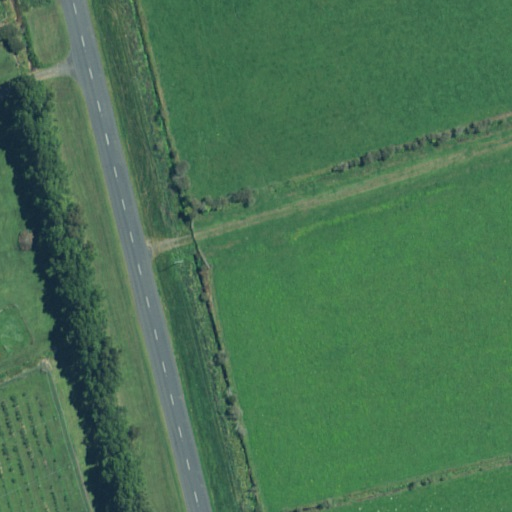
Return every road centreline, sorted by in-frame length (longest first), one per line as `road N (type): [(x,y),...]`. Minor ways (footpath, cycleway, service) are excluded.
road 1 (unclassified): [(71,0),(197,511)]
road 2 (track): [(511,130),(133,251)]
